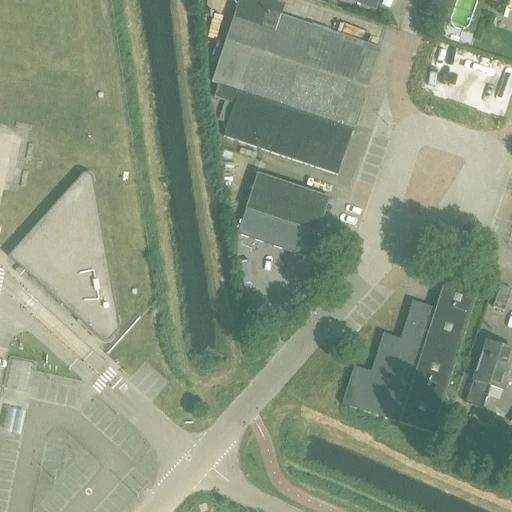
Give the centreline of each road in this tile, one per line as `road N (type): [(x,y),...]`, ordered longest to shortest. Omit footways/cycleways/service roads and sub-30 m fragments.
road 1 (unclassified): [(387,249),(465,227),(490,151),(410,125),(378,220)]
road 2 (unclassified): [(387,249),(200,463)]
